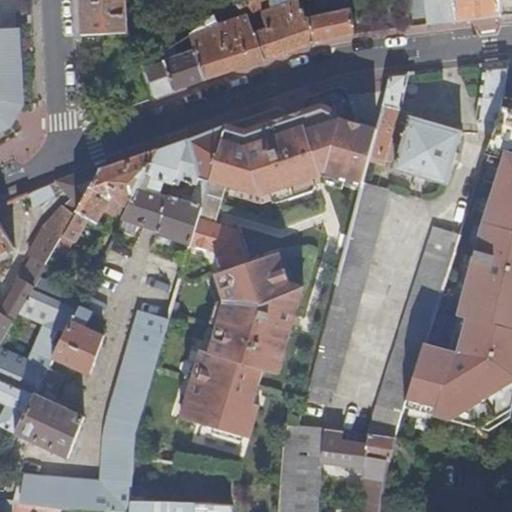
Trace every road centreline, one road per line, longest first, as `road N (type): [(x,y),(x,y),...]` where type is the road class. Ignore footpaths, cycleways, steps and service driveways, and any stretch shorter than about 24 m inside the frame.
road 1 (residential): [(61,154),(312,70),(511,41)]
road 2 (residential): [(61,154),(52,0)]
